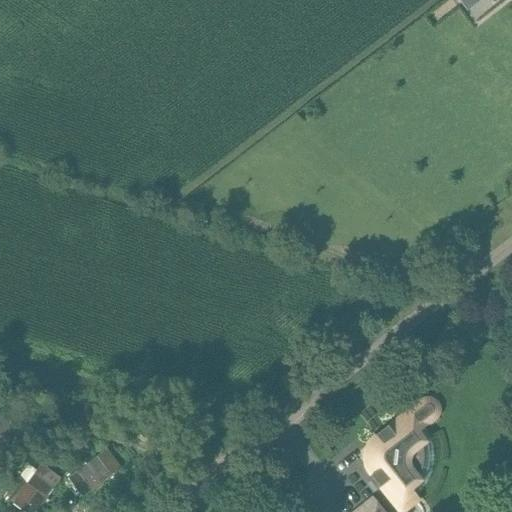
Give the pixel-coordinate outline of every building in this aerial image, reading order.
[(457,0),(466,11),(480,0),(457,0)] [(371,461),(365,466),(401,511),(417,501),(408,490),(411,487),(413,484),(416,482),(418,478),(408,466),(409,456),(422,446),(421,443),(419,439),(417,436),(415,433),(425,426),(424,425),(433,418),(434,418),(434,417),(435,417),(435,416),(436,415),(436,414),(437,413),(437,412),(437,411),(437,410),(436,409),(436,408),(436,407),(435,406),(435,405),(434,405),(434,404),(433,404),(432,403),(431,403),(430,402),(429,402),(428,402),(427,402),(426,402),(425,402),(424,403),(423,403),(422,404),(368,445),(372,451),(371,453),(370,459),(371,461)] [(13,424),(0,419),(0,457),(2,458),(13,424)] [(133,446),(93,476),(122,500),(161,469),(133,446)] [(32,479),(0,503),(0,511),(47,511),(62,501),(32,479)] [(382,511),(373,499),(356,511),(382,511)]
